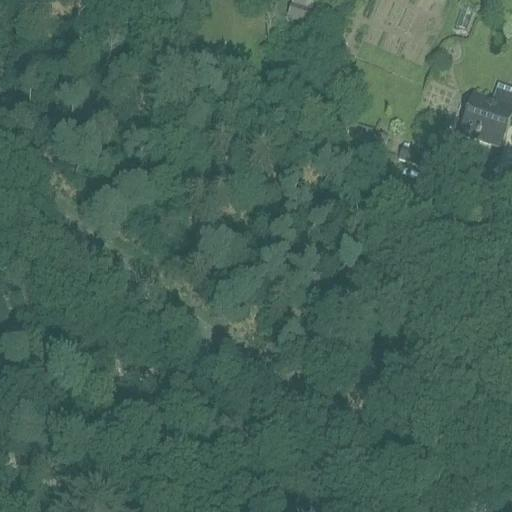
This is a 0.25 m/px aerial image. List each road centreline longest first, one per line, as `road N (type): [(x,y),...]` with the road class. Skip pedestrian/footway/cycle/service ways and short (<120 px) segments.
road 1 (tertiary): [(0,189),(284,390),(479,511)]
road 2 (track): [(0,327),(364,511)]
